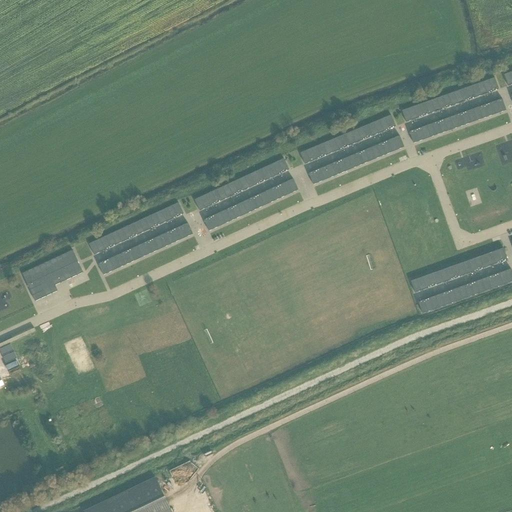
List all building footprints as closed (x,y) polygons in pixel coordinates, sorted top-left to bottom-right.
[(472,86),(476,98),(499,89),(495,78),(472,86)] [(449,94),(453,106),(476,98),(472,86),(457,91),(449,94)] [(425,102),(430,114),(453,106),(449,94),(425,102)] [(502,99),(479,107),(484,119),(507,110),(502,99)] [(430,114),(425,102),(402,111),(406,122),(430,114)] [(460,127),(484,119),(479,107),(456,115),(460,127)] [(369,125),(373,136),(396,127),(391,115),(369,125)] [(437,135),(460,127),(456,115),(433,124),(437,135)] [(410,132),(414,144),(437,135),(433,124),(410,132)] [(346,134),(351,145),(373,136),(369,125),(354,130),(346,134)] [(323,144),(328,155),(351,145),(346,134),(323,144)] [(400,136),(377,145),(382,157),(405,147),(400,136)] [(328,155),(323,144),(300,153),(305,164),(328,155)] [(359,166),(382,157),(377,145),(354,155),(359,166)] [(336,175),(359,166),(354,155),(332,164),(336,175)] [(284,159),(262,169),(267,180),(289,170),(284,159)] [(309,173),(314,185),(336,175),(332,164),(309,173)] [(247,176),(239,179),(245,190),(267,180),(262,169),(247,176)] [(239,179),(217,190),(222,201),(245,190),(239,179)] [(293,179),(271,189),(276,200),(299,190),(293,179)] [(254,211),(276,200),(271,189),(249,199),(254,211)] [(195,200),(200,211),(222,201),(217,190),(195,200)] [(248,213),(254,211),(249,199),(226,210),(232,221),(248,213)] [(179,203),(156,213),(162,224),(184,214),(179,203)] [(204,220),(209,231),(232,221),(226,210),(204,220)] [(142,219),(134,223),(139,235),(162,224),(156,213),(142,219)] [(134,223),(112,234),(117,245),(139,235),(134,223)] [(188,223),(166,233),(171,245),(193,234),(188,223)] [(148,255),(171,245),(166,233),(152,239),(143,244),(148,255)] [(95,255),(117,245),(112,234),(89,244),(95,255)] [(143,257),(148,255),(143,244),(121,254),(126,265),(143,257)] [(481,256),(485,268),(508,260),(504,248),(481,256)] [(73,250),(23,274),(35,302),(58,291),(55,286),(83,273),(73,250)] [(99,264),(104,275),(126,265),(121,254),(99,264)] [(485,268),(481,256),(457,265),(462,276),(469,274),(485,268)] [(462,276),(457,265),(434,273),(438,284),(462,276)] [(511,271),(511,269),(488,277),(492,289),(511,281),(511,271)] [(438,284),(434,273),(411,281),(415,293),(438,284)] [(469,297),(492,289),(488,277),(474,282),(465,286),(469,297)] [(446,305),(469,297),(465,286),(442,294),(446,305)] [(423,314),(446,305),(442,294),(419,302),(423,314)] [(14,351),(11,344),(0,349),(3,356),(14,351)] [(6,363),(17,358),(14,352),(3,357),(6,363)] [(172,511),(156,478),(84,511),(172,511)]
